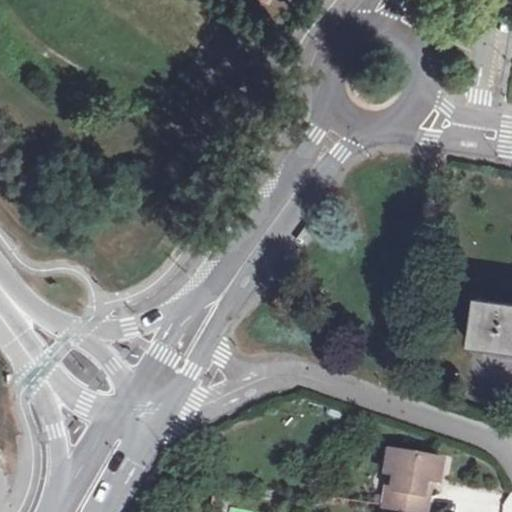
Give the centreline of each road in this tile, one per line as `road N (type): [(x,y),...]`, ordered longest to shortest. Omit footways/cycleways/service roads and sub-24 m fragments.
road 1 (residential): [(257,383),(282,372),(314,378),(486,436),(511,458)]
road 2 (secondary): [(210,338),(356,123)]
road 3 (secondary): [(330,99),(311,153),(195,302)]
road 4 (secondary): [(38,376),(60,433),(59,511)]
road 5 (residential): [(388,124),(511,149)]
road 6 (secondary): [(195,302),(142,325),(77,333)]
